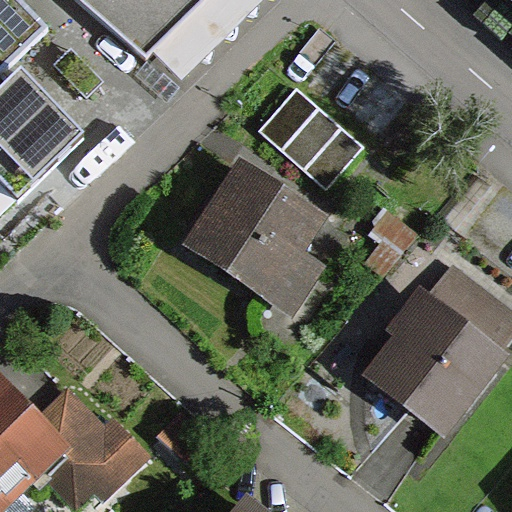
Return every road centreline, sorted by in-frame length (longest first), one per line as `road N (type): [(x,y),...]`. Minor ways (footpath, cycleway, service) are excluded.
road 1 (residential): [(351,511),(57,258)]
road 2 (residential): [(199,99),(57,258)]
road 3 (unclassified): [(388,0),(511,104)]
